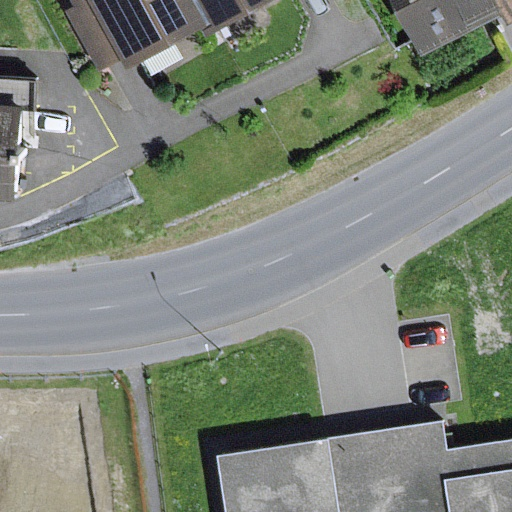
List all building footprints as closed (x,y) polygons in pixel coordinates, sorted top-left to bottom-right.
[(71,0),(106,72),(202,27),(189,0),(71,0)] [(189,0),(202,27),(259,0),(189,0)] [(511,0),(406,0),(426,43),(511,3),(511,0)] [(27,97),(0,95),(0,202),(18,204),(27,97)] [(453,421),(226,449),(233,511),(511,511),(511,438),(456,445),(453,421)]
